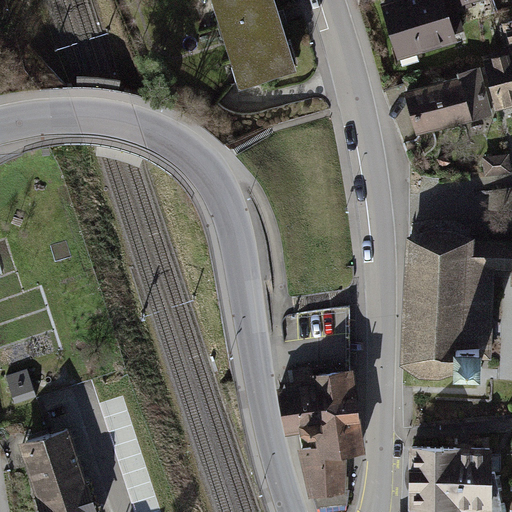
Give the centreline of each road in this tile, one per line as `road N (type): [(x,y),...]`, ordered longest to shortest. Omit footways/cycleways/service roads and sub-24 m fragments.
road 1 (tertiary): [(292,511),(262,399),(236,233),(202,163),(161,133),(107,117),(0,126)]
road 2 (residential): [(372,511),(380,288),(374,200),(322,0)]
